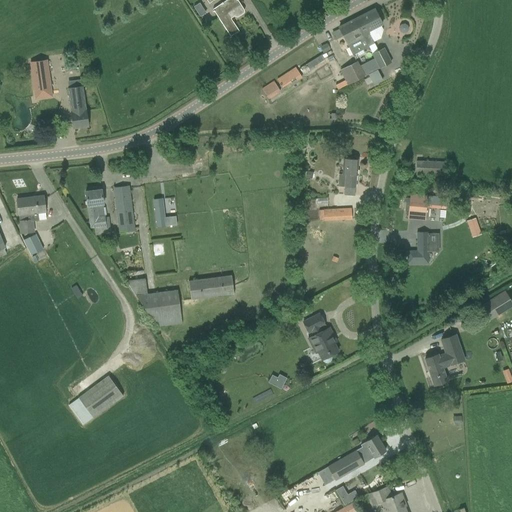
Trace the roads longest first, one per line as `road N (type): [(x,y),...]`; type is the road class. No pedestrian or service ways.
road 1 (unclassified): [(437,511),(377,338),(372,251),(383,171),(437,21),(435,0)]
road 2 (tertiary): [(0,160),(132,143),(363,0)]
